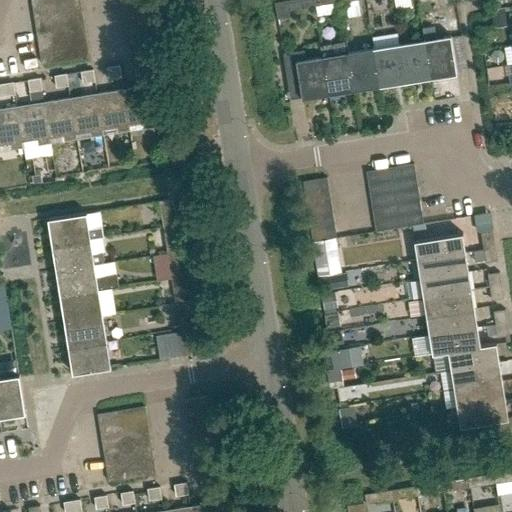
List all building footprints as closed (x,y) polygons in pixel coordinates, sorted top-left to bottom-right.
[(59,15),(82,11),(80,0),(78,0),(57,3),(59,15)] [(289,10),(307,7),(306,0),(287,0),(289,10)] [(124,17),(147,13),(146,2),(122,5),(124,17)] [(35,18),(59,15),(57,3),(33,7),(35,18)] [(60,26),(84,22),(82,11),(59,15),(60,26)] [(125,28),(149,24),(147,13),(124,17),(125,28)] [(37,30),(60,26),(59,15),(35,18),(37,30)] [(62,37),(86,33),(84,22),(60,26),(62,37)] [(127,39),(151,36),(149,24),(125,28),(127,39)] [(38,41),(62,37),(60,26),(37,30),(38,41)] [(64,48),(87,44),(86,33),(62,37),(64,48)] [(425,38),(431,77),(457,73),(451,34),(425,38)] [(151,36),(127,39),(129,49),(144,47),(152,46),(151,36)] [(40,52),(64,48),(62,37),(38,41),(40,52)] [(405,81),(431,77),(425,38),(399,42),(405,81)] [(345,41),(321,45),(322,55),(328,93),(354,89),(348,51),(347,51),(345,41)] [(379,85),(405,81),(399,42),(373,46),(379,85)] [(64,48),(66,60),(89,56),(87,44),(64,48)] [(354,89),(379,85),(373,46),(348,51),(354,89)] [(42,63),(66,60),(64,48),(40,52),(42,63)] [(328,93),(322,55),(297,59),(295,50),(283,52),(289,87),(300,85),(302,97),(328,93)] [(137,73),(148,72),(149,72),(147,60),(135,62),(137,73)] [(110,78),(122,76),(120,64),(108,66),(110,78)] [(83,82),(95,80),(93,68),(82,70),(83,82)] [(57,86),(69,84),(67,73),(55,74),(57,86)] [(30,91),(42,89),(40,77),(28,79),(30,91)] [(0,95),(16,93),(14,81),(0,83),(0,95)] [(151,84),(150,84),(123,88),(130,130),(129,124),(143,121),(144,127),(157,125),(151,84)] [(130,130),(123,88),(97,92),(103,134),(104,134),(103,128),(116,126),(117,132),(130,130)] [(42,89),(30,91),(32,99),(43,97),(42,89)] [(103,134),(97,92),(70,97),(77,138),(76,132),(90,130),(91,136),(103,134)] [(77,138),(70,97),(44,101),(50,142),(51,142),(50,136),(64,134),(64,140),(77,138)] [(50,142),(44,101),(17,105),(24,146),(23,140),(37,138),(38,144),(50,142)] [(0,144),(10,142),(11,148),(24,146),(17,105),(0,107),(0,144)] [(393,179),(416,175),(414,163),(391,167),(393,179)] [(369,183),(393,179),(391,167),(367,170),(369,183)] [(394,191),(418,187),(416,175),(393,179),(394,191)] [(306,193),(329,189),(327,177),(304,181),(304,184),(306,193)] [(371,195),(394,191),(393,179),(369,183),(371,195)] [(396,203),(420,199),(418,187),(394,191),(396,203)] [(307,205),(331,201),(329,189),(306,193),(307,205)] [(373,206),(396,203),(394,191),(371,195),(373,206)] [(159,200),(162,219),(172,217),(169,199),(159,200)] [(398,215),(422,211),(420,199),(396,203),(398,215)] [(309,217),(333,213),(331,201),(307,205),(309,217)] [(374,218),(398,215),(396,203),(373,206),(374,218)] [(398,215),(400,227),(424,223),(422,211),(398,215)] [(52,244),(91,238),(101,236),(100,226),(89,228),(87,212),(48,218),(52,244)] [(311,228),(335,225),(333,213),(309,217),(311,228)] [(376,230),(400,227),(398,215),(374,218),(376,230)] [(335,225),(311,228),(313,241),(337,237),(335,225)] [(484,249),(495,247),(492,229),(481,230),(484,249)] [(168,252),(177,250),(174,232),(165,234),(168,252)] [(418,259),(466,252),(463,233),(415,240),(418,259)] [(56,270),(95,263),(103,262),(102,252),(94,254),(91,238),(52,244),(56,270)] [(318,276),(342,272),(336,238),(312,242),(318,276)] [(495,247),(484,249),(474,251),(476,261),(486,260),(486,262),(497,260),(495,247)] [(177,250),(168,252),(171,270),(180,269),(177,250)] [(421,278),(469,271),(466,252),(418,259),(421,278)] [(61,295),(99,289),(118,286),(116,273),(97,277),(95,263),(56,270),(61,295)] [(424,297),(472,289),(469,271),(421,278),(424,297)] [(490,286),(502,284),(500,272),(488,274),(490,286)] [(176,303),(185,301),(182,284),(173,285),(176,303)] [(502,284),(490,286),(492,299),(504,297),(502,284)] [(65,321),(103,314),(99,289),(61,295),(65,321)] [(427,315),(475,308),(472,289),(424,297),(427,315)] [(185,301),(176,303),(179,321),(188,320),(185,301)] [(430,334),(478,326),(475,308),(427,315),(430,334)] [(496,324),(507,322),(505,309),(494,311),(496,324)] [(69,346),(107,340),(103,314),(65,321),(69,346)] [(507,322),(496,324),(498,336),(509,335),(507,322)] [(481,345),(478,326),(430,334),(433,354),(449,351),(481,345)] [(184,354),(193,353),(189,327),(180,328),(184,354)] [(166,334),(157,335),(161,358),(170,357),(166,334)] [(107,340),(69,346),(73,372),(112,366),(107,340)] [(436,371),(452,369),(500,361),(497,342),(481,345),(449,351),(433,354),(436,371)] [(331,351),(334,369),(351,366),(349,348),(331,351)] [(455,388),(503,380),(500,361),(452,369),(455,388)] [(0,376),(0,416),(25,412),(19,375),(19,374),(0,376)] [(458,406),(506,399),(503,380),(455,388),(458,406)] [(187,410),(210,407),(209,398),(208,395),(185,399),(187,410)] [(506,399),(458,406),(461,426),(509,418),(506,399)] [(123,421),(147,417),(145,405),(121,409),(123,421)] [(188,421),(212,418),(210,407),(187,410),(188,421)] [(99,424),(123,421),(121,409),(98,413),(99,424)] [(125,432),(149,428),(147,417),(123,421),(125,432)] [(190,433),(214,429),(212,418),(188,421),(190,433)] [(101,436),(125,432),(123,421),(99,424),(101,436)] [(127,443),(150,439),(149,428),(125,432),(127,443)] [(192,444),(215,440),(214,429),(190,433),(192,444)] [(103,447),(127,443),(125,432),(101,436),(103,447)] [(128,454),(152,450),(150,439),(127,443),(128,454)] [(194,455),(217,451),(215,440),(192,444),(194,455)] [(105,458),(128,454),(127,443),(103,447),(105,458)] [(130,465),(154,461),(152,450),(128,454),(130,465)] [(217,451),(194,455),(196,466),(211,464),(219,463),(217,451)] [(107,469),(130,465),(128,454),(105,458),(107,469)] [(130,465),(132,477),(156,473),(154,461),(130,465)] [(108,481),(132,477),(130,465),(107,469),(108,481)] [(511,469),(502,472),(504,481),(511,479),(511,469)] [(477,476),(478,485),(495,482),(494,473),(477,476)] [(203,491),(214,489),(215,489),(213,477),(201,479),(203,491)] [(451,480),(452,489),(470,486),(468,477),(451,480)] [(425,484),(427,493),(444,491),(443,481),(425,484)] [(176,495),(188,493),(186,482),(175,483),(176,495)] [(400,488),(401,497),(419,495),(417,485),(400,488)] [(150,499),(162,498),(160,486),(148,488),(150,499)] [(374,492),(375,502),(393,499),(391,489),(374,492)] [(124,504),(135,502),(134,490),(122,492),(124,504)] [(109,506),(107,495),(95,496),(97,508),(109,506)] [(65,511),(72,511),(82,511),(80,499),(64,501),(65,511)] [(218,511),(217,501),(216,501),(190,505),(190,511),(218,511)]
